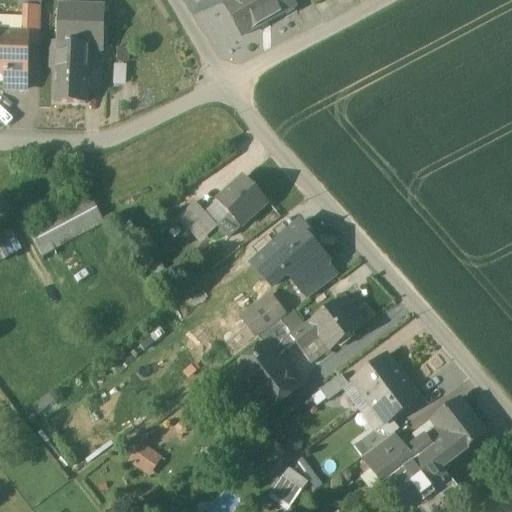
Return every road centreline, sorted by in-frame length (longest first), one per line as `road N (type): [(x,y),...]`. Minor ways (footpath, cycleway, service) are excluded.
road 1 (residential): [(511,411),(226,89)]
road 2 (residential): [(0,144),(110,142),(226,89)]
road 3 (track): [(226,89),(402,0)]
